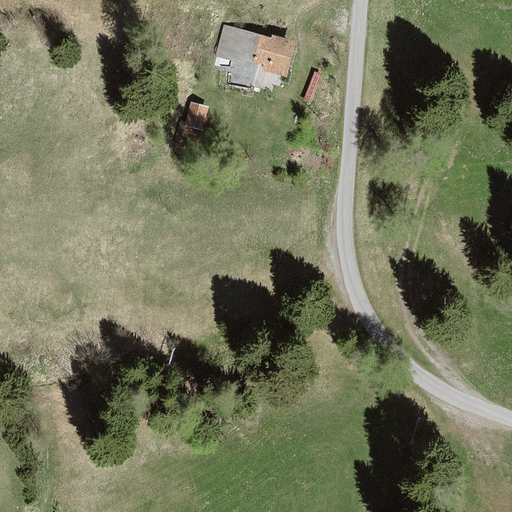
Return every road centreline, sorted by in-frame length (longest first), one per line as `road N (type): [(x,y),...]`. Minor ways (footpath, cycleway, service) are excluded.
road 1 (unclassified): [(511,420),(402,370),(348,280),(342,224),(361,0)]
road 2 (track): [(473,406),(412,326),(404,285),(427,182),(511,167)]
